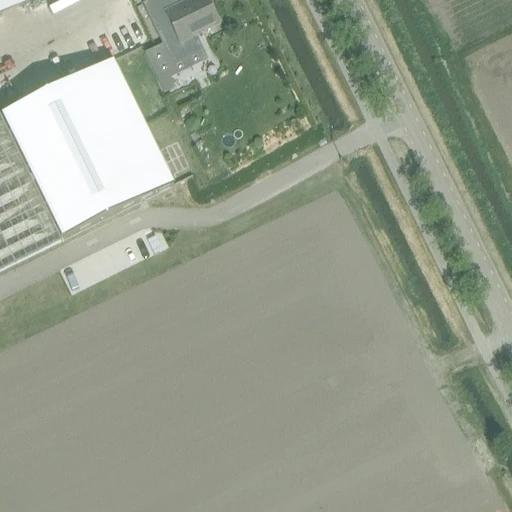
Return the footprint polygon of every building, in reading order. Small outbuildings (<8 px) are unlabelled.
[(0,0),(0,21),(43,0),(0,0)] [(185,0),(156,0),(143,6),(174,67),(202,53),(194,37),(217,25),(204,0),(195,0),(188,4),(185,0)] [(64,32),(72,59),(112,46),(103,20),(64,32)] [(15,64),(25,84),(35,79),(25,59),(15,64)] [(113,63),(1,118),(61,241),(173,186),(113,63)] [(169,80),(158,85),(163,95),(174,90),(169,80)] [(0,270),(61,241),(1,118),(0,116),(0,270)]
